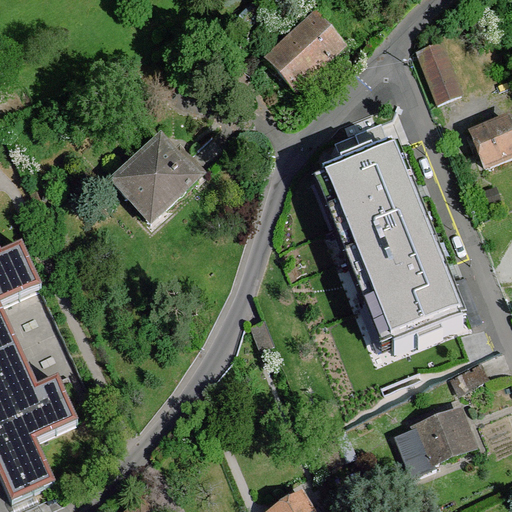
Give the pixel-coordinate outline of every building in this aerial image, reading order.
[(235,13),(260,2),(263,1),(261,0),(227,0),(225,3),(235,13)] [(253,29),(270,11),(260,2),(235,13),(253,29)] [(98,18),(73,34),(100,76),(125,60),(98,18)] [(270,53),(264,58),(297,94),(332,63),(305,33),(276,58),(270,53)] [(464,98),(444,48),(419,57),(439,108),(464,98)] [(511,129),(509,123),(474,137),(487,171),(511,160),(511,129)] [(163,142),(114,185),(129,202),(137,194),(159,220),(199,184),(163,142)] [(495,206),(491,192),(477,197),(481,211),(495,206)] [(380,200),(334,218),(351,261),(397,243),(380,200)] [(2,258),(0,255),(0,479),(14,509),(56,488),(37,446),(79,428),(58,384),(38,394),(1,312),(43,292),(23,249),(2,258)] [(271,297),(257,302),(266,326),(278,322),(280,321),(271,297)] [(278,322),(266,326),(276,350),(288,344),(278,322)] [(276,350),(266,326),(255,331),(264,354),(276,350)] [(481,370),(454,384),(461,398),(488,384),(481,370)] [(436,426),(454,418),(452,412),(433,420),(436,426)] [(436,426),(397,441),(411,476),(474,451),(460,416),(454,418),(436,426)] [(311,511),(303,498),(279,511),(311,511)] [(154,511),(142,499),(129,511),(154,511)]
